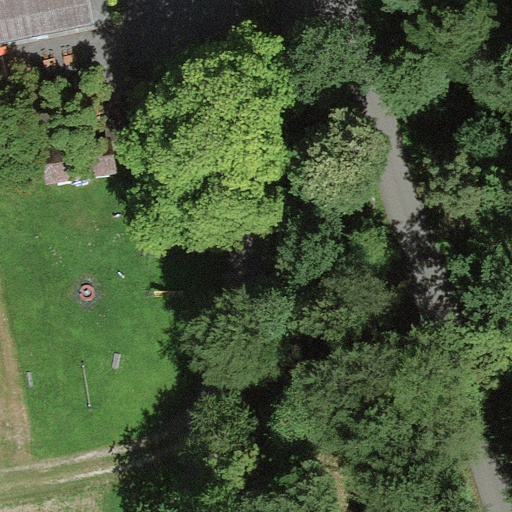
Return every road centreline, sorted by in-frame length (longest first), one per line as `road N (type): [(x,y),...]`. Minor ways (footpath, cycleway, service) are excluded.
road 1 (unclassified): [(325,0),(495,511)]
road 2 (track): [(199,511),(283,0)]
